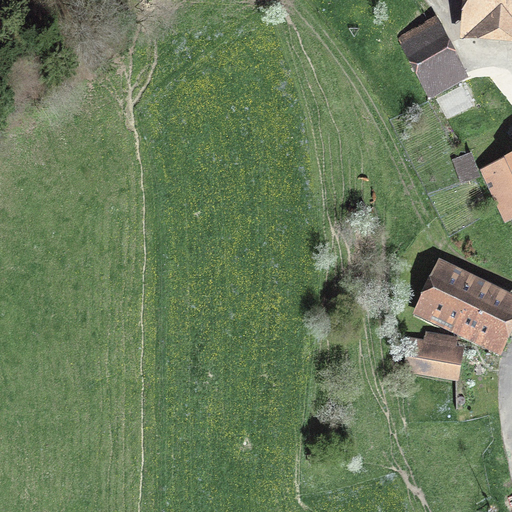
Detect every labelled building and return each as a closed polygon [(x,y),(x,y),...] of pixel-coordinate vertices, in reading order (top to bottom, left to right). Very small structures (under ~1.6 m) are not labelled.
[(511,0),(461,0),(458,37),(511,40),(511,0)] [(436,15),(396,37),(430,99),(470,77),(436,15)] [(456,150),(463,146),(435,98),(428,102),(456,150)] [(481,175),(472,151),(452,158),(461,183),(481,175)] [(511,151),(479,167),(505,221),(511,217),(511,151)] [(511,329),(511,291),(439,257),(412,313),(500,354),(511,329)] [(458,337),(411,329),(404,371),(459,380),(465,345),(457,344),(458,337)]
